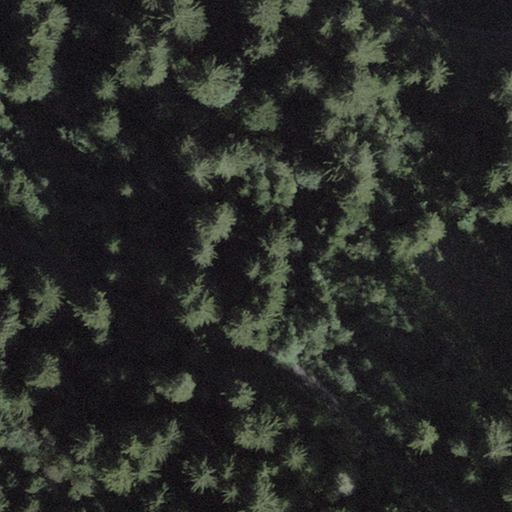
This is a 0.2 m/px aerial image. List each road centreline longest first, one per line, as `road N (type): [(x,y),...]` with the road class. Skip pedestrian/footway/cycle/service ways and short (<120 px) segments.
road 1 (track): [(0,226),(94,291),(278,358),(360,423),(409,475),(467,511)]
road 2 (track): [(511,34),(342,0)]
